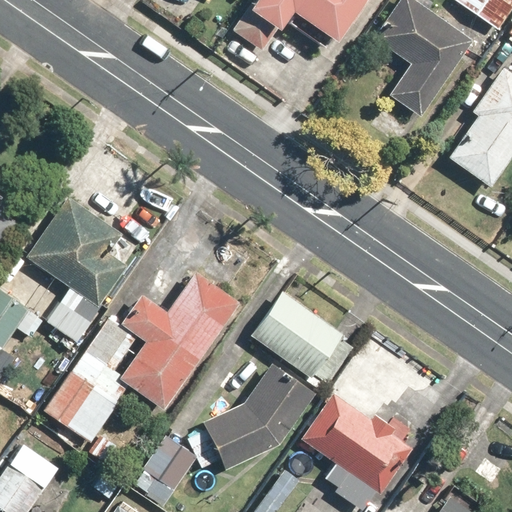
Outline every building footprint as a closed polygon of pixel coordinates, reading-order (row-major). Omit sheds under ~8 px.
[(263,49),(288,11),(335,40),(355,8),(360,0),(249,0),(231,28),(263,49)] [(401,0),(374,41),(408,64),(388,93),(419,115),(471,39),(471,38),(413,0),(401,0)] [(511,0),(458,0),(498,27),(511,6),(511,0)] [(442,153),(487,184),(511,147),(511,73),(501,66),(442,153)] [(0,191),(0,233),(17,201),(0,191)] [(71,196),(27,254),(91,303),(136,246),(71,196)] [(191,266),(161,308),(141,293),(120,321),(145,339),(121,372),(166,405),(241,301),(191,266)] [(283,287),(250,331),(308,373),(340,330),(283,287)] [(0,348),(25,308),(0,293),(0,348)] [(203,419),(222,466),(278,443),(311,390),(269,363),(244,402),(203,419)] [(75,370),(43,413),(64,429),(97,387),(75,370)] [(331,390),(299,438),(379,492),(412,444),(331,390)] [(143,471),(173,489),(195,452),(165,434),(143,471)] [(0,476),(0,505),(10,511),(20,511),(50,469),(19,449),(0,476)] [(251,511),(273,511),(295,482),(280,472),(251,511)] [(433,511),(470,511),(447,494),(433,511)]
